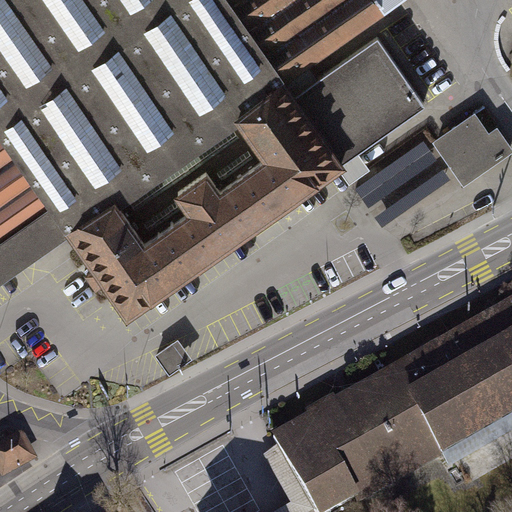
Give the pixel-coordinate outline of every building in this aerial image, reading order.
[(0,0),(0,277),(70,229),(129,310),(342,162),(295,95),(285,81),(387,9),(381,0),(0,0)] [(425,104),(379,36),(295,95),(342,162),(425,104)] [(511,147),(485,107),(438,138),(467,182),(511,151),(511,147)] [(511,434),(511,306),(395,371),(399,378),(285,440),(324,511),(342,511),(448,454),(455,466),(511,434)] [(186,341),(163,356),(176,376),(199,362),(186,341)] [(2,444),(0,445),(0,471),(4,478),(38,458),(23,432),(10,440),(2,444)]
